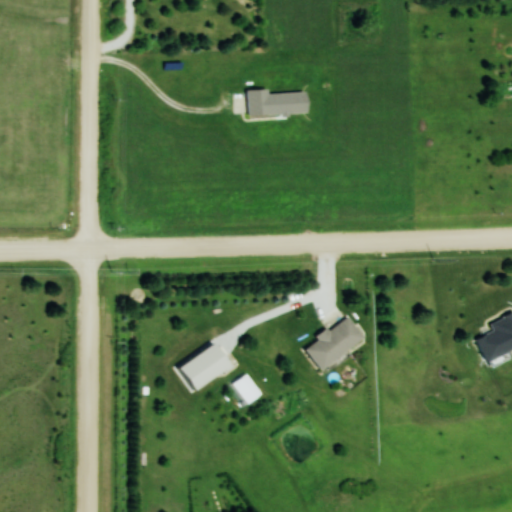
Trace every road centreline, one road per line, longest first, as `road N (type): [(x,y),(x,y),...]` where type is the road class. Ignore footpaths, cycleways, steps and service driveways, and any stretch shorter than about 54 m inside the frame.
road 1 (residential): [(0,253),(511,238)]
road 2 (residential): [(90,511),(92,0)]
